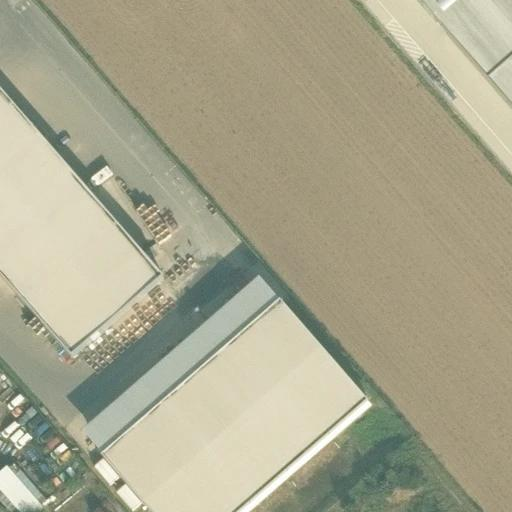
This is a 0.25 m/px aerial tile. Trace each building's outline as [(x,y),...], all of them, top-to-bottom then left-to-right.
[(511,0),(419,0),(511,106),(511,0)] [(0,91),(0,113),(11,104),(0,91)] [(11,104),(0,113),(0,278),(72,361),(164,281),(44,143),(49,139),(15,101),(11,104)] [(85,434),(149,511),(245,511),(368,404),(260,283),(85,434)] [(0,470),(0,497),(12,511),(36,511),(45,505),(10,463),(0,470)]
